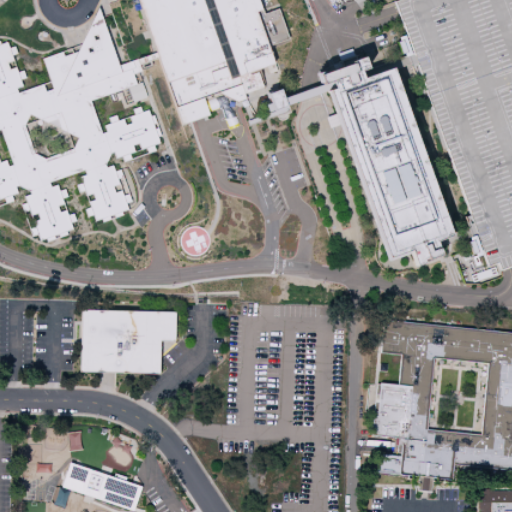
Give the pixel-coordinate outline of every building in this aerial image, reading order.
[(139,0),(174,126),(207,117),(203,103),(242,93),(238,76),(276,65),(258,0),(139,0)] [(511,262),(511,0),(392,0),(412,62),(500,33),(511,47),(511,229),(506,222),(504,226),(469,219),(486,271),(511,262)] [(90,101),(127,89),(132,102),(137,101),(110,15),(22,90),(9,50),(0,46),(0,131),(10,161),(0,164),(0,201),(13,197),(19,181),(39,242),(69,232),(53,181),(79,172),(95,222),(126,212),(110,160),(158,145),(148,112),(98,128),(90,101)] [(391,69),(372,74),(374,79),(363,83),(360,73),(366,68),(363,57),(355,59),(344,67),(318,74),(321,85),(331,87),(382,259),(394,255),(407,247),(413,267),(426,259),(438,255),(436,248),(441,247),(450,240),(439,201),(430,187),(408,112),(399,99),(391,69)] [(190,253),(194,249),(198,253),(210,242),(195,225),(179,240),(190,253)] [(157,375),(158,340),(173,341),(174,313),(79,311),(78,373),(157,375)] [(511,332),(382,322),(379,353),(399,355),(397,385),(377,384),(372,436),(400,438),(398,456),(376,455),(375,474),(450,480),(453,452),(460,453),(466,449),(472,452),(470,458),(479,461),(490,462),(490,466),(511,465),(511,439),(511,421),(511,332)] [(67,452),(79,451),(78,432),(66,433),(67,452)] [(140,486),(68,464),(60,489),(133,511),(140,486)] [(69,492),(55,487),(49,504),(63,508),(69,492)] [(511,511),(511,490),(477,490),(477,511),(511,511)]
